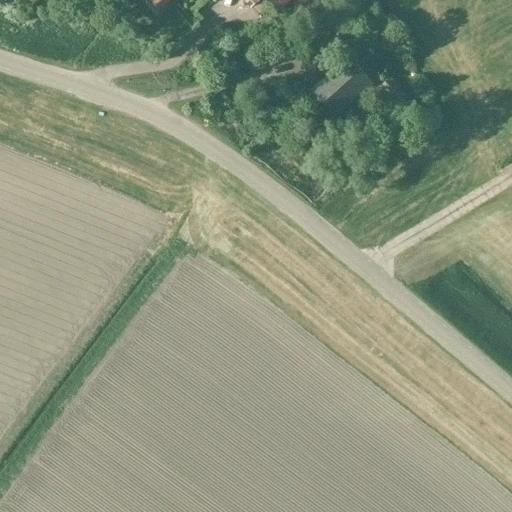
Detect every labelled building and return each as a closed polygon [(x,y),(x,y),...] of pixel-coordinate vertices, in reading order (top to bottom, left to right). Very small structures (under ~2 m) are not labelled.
[(147,0),(157,11),(170,0),(147,0)] [(241,0),(250,9),(260,0),(241,0)] [(316,49),(351,34),(344,16),(308,31),(316,49)] [(339,46),(353,63),(373,46),(358,29),(339,46)] [(348,62),(312,93),(333,118),(369,86),(348,62)] [(418,119),(386,82),(379,89),(411,125),(418,119)]
